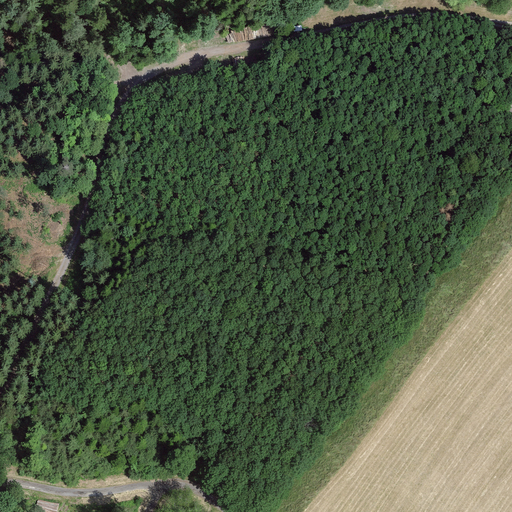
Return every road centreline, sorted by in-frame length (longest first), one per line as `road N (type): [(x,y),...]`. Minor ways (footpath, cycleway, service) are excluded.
road 1 (track): [(0,405),(68,260),(109,130),(136,86),(159,69),(407,18),(511,28)]
road 2 (track): [(196,491),(176,483),(0,490)]
